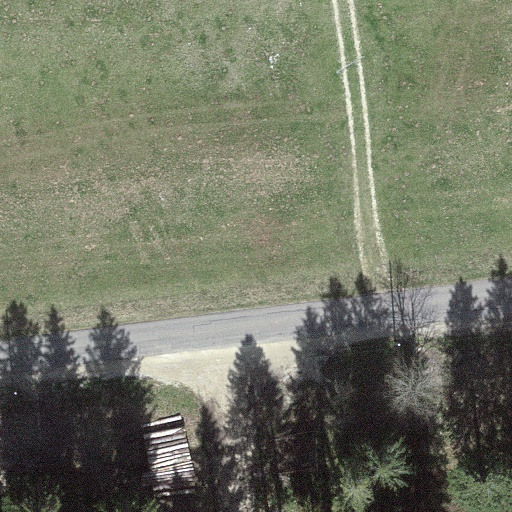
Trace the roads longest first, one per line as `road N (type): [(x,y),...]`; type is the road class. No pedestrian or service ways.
road 1 (unclassified): [(511,293),(0,358)]
road 2 (track): [(406,306),(383,257),(346,0)]
road 3 (track): [(244,511),(214,331)]
